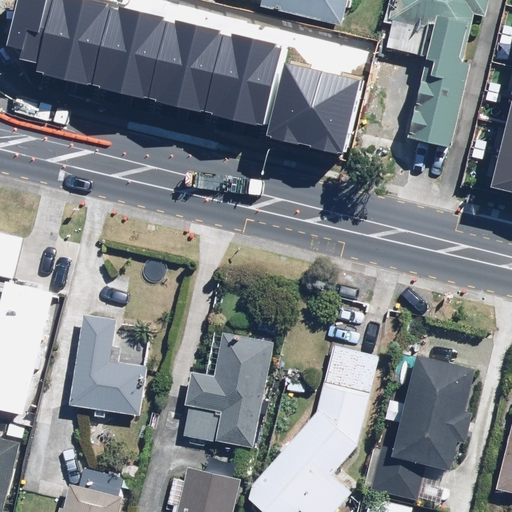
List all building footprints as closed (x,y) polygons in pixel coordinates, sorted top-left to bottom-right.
[(267,0),(266,6),(346,25),(352,0),(267,0)] [(490,17),(493,0),(400,0),(396,18),(436,26),(413,138),(459,147),(475,65),(469,63),(478,15),(490,17)] [(262,63),(201,17),(174,53),(184,60),(181,63),(260,123),(288,87),(291,89),(309,65),(278,41),(264,60),(262,63)] [(363,58),(316,47),(311,69),(358,80),(363,58)] [(511,127),(505,126),(498,154),(511,157),(511,127)] [(511,157),(498,154),(490,187),(511,192),(511,157)] [(25,237),(0,231),(0,272),(16,276),(25,237)] [(54,289),(6,279),(0,308),(0,404),(28,410),(54,289)] [(122,345),(116,344),(118,313),(86,311),(80,406),(145,410),(148,361),(121,359),(122,345)] [(275,339),(225,332),(219,373),(197,370),(187,437),(259,447),(275,339)] [(308,511),(334,511),(355,486),(336,471),(361,439),(377,355),(335,347),(324,406),(251,496),(271,511),(302,511),(305,509),(308,511)] [(473,442),(480,409),(470,407),(480,364),(422,351),(401,447),(388,444),(376,488),(421,500),(432,458),(458,464),(463,439),(473,442)] [(511,429),(499,488),(511,491),(511,429)] [(0,511),(4,511),(20,441),(0,436),(0,511)] [(236,511),(244,477),(234,475),(236,462),(209,456),(207,469),(190,465),(179,511),(236,511)] [(81,483),(73,480),(65,511),(123,511),(128,495),(120,493),(125,476),(86,466),(81,483)] [(411,511),(413,504),(372,495),(368,511),(411,511)]
